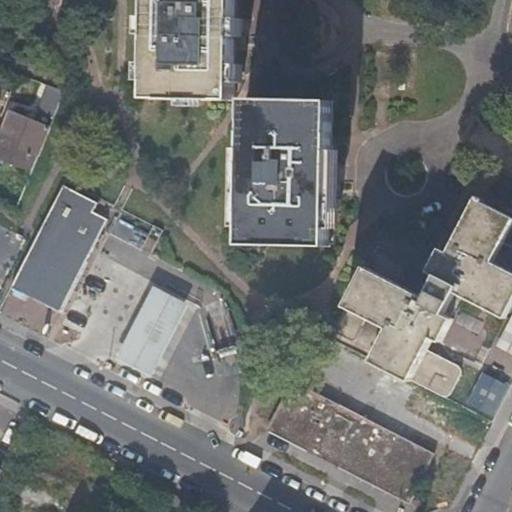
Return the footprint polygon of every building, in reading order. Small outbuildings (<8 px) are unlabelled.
[(233,100),(235,0),(149,0),(147,98),(233,100)] [(330,139),(331,100),(246,98),(244,244),(262,244),(328,246),(330,139)] [(6,108),(0,128),(0,159),(37,171),(52,122),(6,108)] [(97,212),(101,200),(61,184),(12,303),(64,324),(108,217),(97,212)] [(447,252),(438,247),(426,270),(435,274),(424,296),(400,283),(408,266),(407,260),(389,251),(378,246),(334,330),(353,339),(354,340),(356,339),(368,315),(391,327),(373,360),(383,365),(446,398),(460,372),(460,370),(460,368),(457,366),(425,349),(431,337),(440,341),(451,319),(443,314),(455,291),(505,317),(511,303),(511,272),(491,262),(511,221),(511,216),(483,202),(485,198),(477,194),(447,252)] [(158,379),(195,304),(157,285),(120,360),(158,379)] [(511,317),(497,345),(511,352),(511,317)] [(294,374),(271,416),(268,422),(318,448),(323,451),(328,442),(334,431),(346,409),(349,403),(343,400),(294,374)] [(481,374),(468,403),(497,416),(510,387),(481,374)] [(381,420),(349,403),(346,409),(334,431),(328,442),(323,451),(338,459),(355,469),(381,420)] [(434,447),(381,420),(355,469),(409,496),(434,447)] [(1,474),(0,475),(0,479),(7,483),(4,489),(14,494),(19,483),(14,481),(1,474)]
